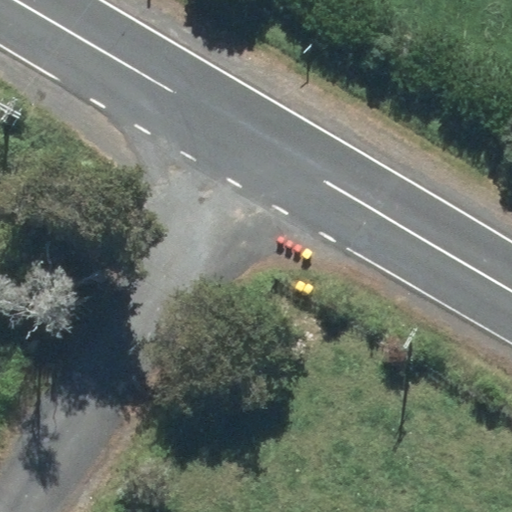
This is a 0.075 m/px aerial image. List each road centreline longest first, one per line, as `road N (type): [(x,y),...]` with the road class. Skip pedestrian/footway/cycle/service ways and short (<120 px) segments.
road 1 (unclassified): [(23,511),(246,135)]
road 2 (secondary): [(246,135),(511,290)]
road 3 (secondary): [(15,0),(246,135)]
